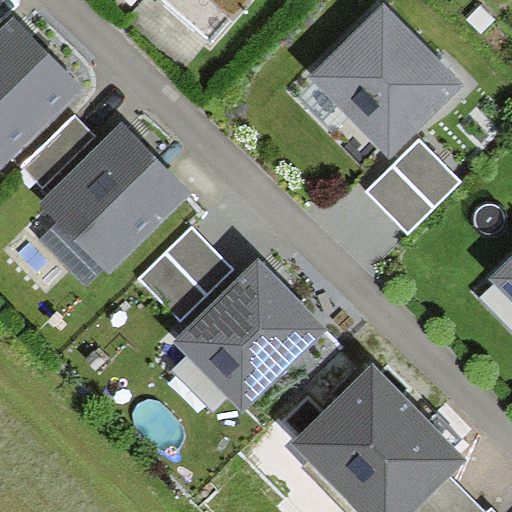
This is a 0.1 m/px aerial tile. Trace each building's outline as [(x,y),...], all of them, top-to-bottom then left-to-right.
[(164,0),(217,45),(255,0),(164,0)] [(440,59),(390,10),(312,89),(393,169),(419,142),(471,89),(440,59)] [(39,43),(16,20),(0,34),(0,174),(87,94),(39,43)] [(75,118),(24,169),(45,189),(96,139),(75,118)] [(146,150),(124,128),(39,210),(108,281),(193,199),(146,150)] [(393,169),(369,192),(410,234),(461,185),(419,142),(393,169)] [(195,230),(141,283),(181,324),(235,271),(195,230)] [(280,287),(260,266),(176,350),(244,418),(328,335),(280,287)] [(511,267),(491,288),(511,308),(511,267)] [(439,440),(371,371),(293,447),(357,511),(485,511),(454,480),(466,468),(439,440)]
